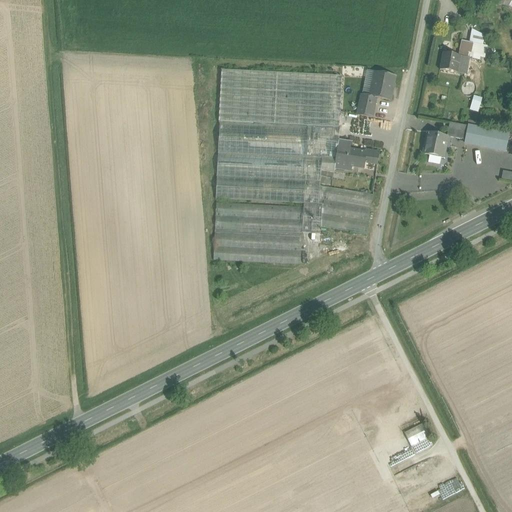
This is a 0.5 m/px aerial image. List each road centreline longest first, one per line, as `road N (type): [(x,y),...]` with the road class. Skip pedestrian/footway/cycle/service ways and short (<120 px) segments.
road 1 (track): [(78,423),(45,0)]
road 2 (secondary): [(0,463),(371,278)]
road 3 (residential): [(371,278),(425,0)]
road 4 (track): [(479,511),(372,293)]
road 5 (secondary): [(371,278),(511,207)]
